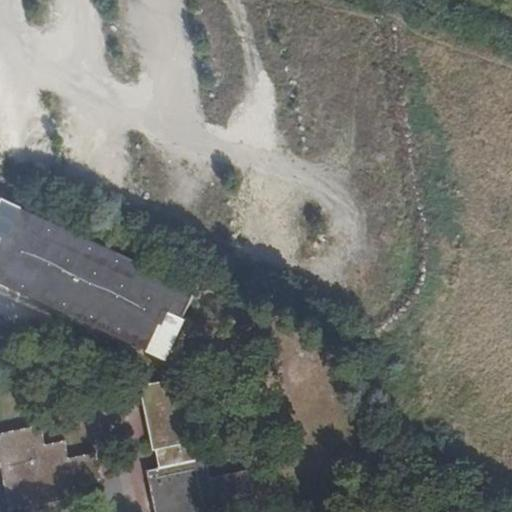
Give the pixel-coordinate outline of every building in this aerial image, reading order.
[(0,206),(0,287),(181,352),(207,281),(0,206)] [(163,467),(194,461),(191,443),(193,443),(180,377),(143,384),(156,450),(160,449),(163,467)] [(0,443),(15,511),(24,511),(36,509),(34,500),(50,496),(52,506),(83,499),(81,489),(104,484),(97,454),(75,458),(70,441),(51,445),(46,426),(0,435),(0,443)] [(208,458),(194,461),(163,467),(150,469),(154,491),(166,490),(170,511),(220,511),(219,507),(255,499),(249,469),(212,477),(208,458)] [(170,511),(166,490),(154,491),(159,511),(170,511)] [(34,500),(36,509),(52,506),(50,496),(34,500)]
